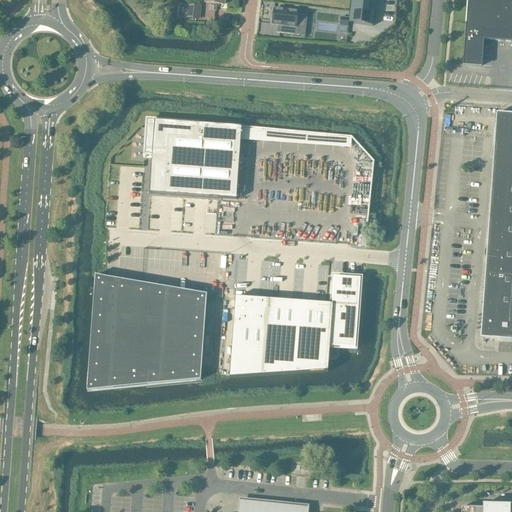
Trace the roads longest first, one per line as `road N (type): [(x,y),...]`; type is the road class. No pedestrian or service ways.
road 1 (secondary): [(27,104),(2,511)]
road 2 (secondary): [(20,511),(52,106)]
road 3 (tertiary): [(398,322),(418,124),(413,107)]
road 4 (tertiary): [(404,98),(374,88),(241,79)]
